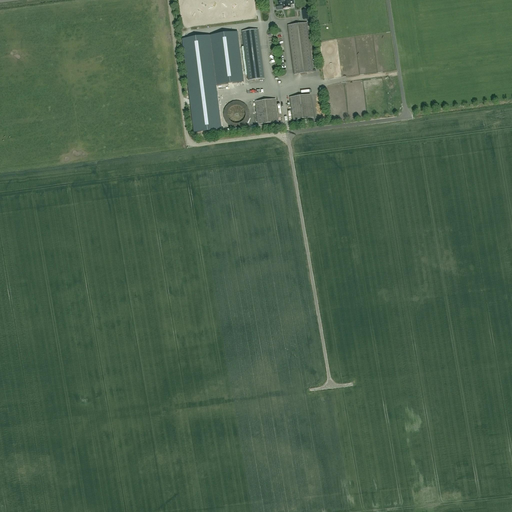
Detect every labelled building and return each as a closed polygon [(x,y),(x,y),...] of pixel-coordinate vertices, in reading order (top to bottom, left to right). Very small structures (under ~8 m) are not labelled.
[(313,73),(307,24),(288,26),(294,76),(313,73)] [(264,79),(258,30),(242,32),(248,81),(264,79)] [(183,39),(194,134),(222,130),(217,85),(244,82),(238,32),(183,39)] [(313,119),(310,95),(290,98),(293,121),(313,119)] [(275,99),(255,102),(258,126),(279,123),(275,99)]
